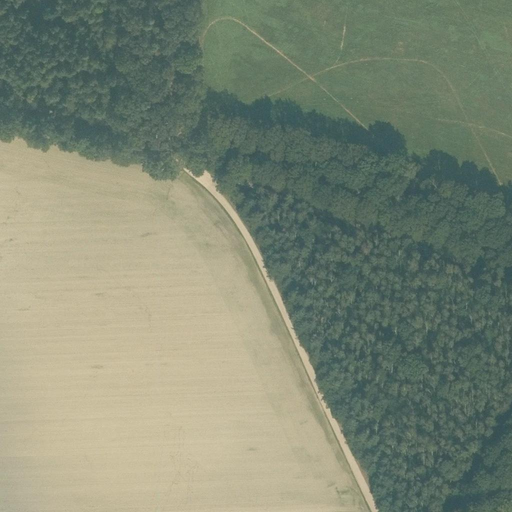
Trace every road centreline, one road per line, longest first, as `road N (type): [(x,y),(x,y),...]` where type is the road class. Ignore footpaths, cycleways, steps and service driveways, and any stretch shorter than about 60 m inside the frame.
road 1 (track): [(203,176),(231,204),(375,511)]
road 2 (track): [(511,278),(232,178),(203,176)]
road 3 (track): [(0,100),(162,142)]
road 4 (track): [(174,0),(172,104),(162,142)]
